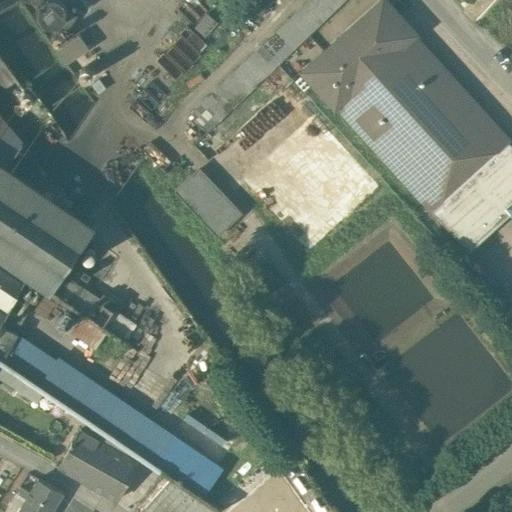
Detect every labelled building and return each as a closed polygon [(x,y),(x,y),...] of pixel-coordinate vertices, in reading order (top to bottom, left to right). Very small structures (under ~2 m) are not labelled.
[(42,0),(42,1),(40,3),(39,6),(38,8),(38,12),(38,15),(39,17),(40,19),(42,21),(44,23),(46,25),(48,26),(50,26),(53,26),(56,26),(58,25),(61,24),(63,22),(66,19),(67,16),(68,14),(68,11),(67,8),(67,6),(66,4),(65,2),(63,0),(62,0),(42,0)] [(308,0),(192,112),(209,130),(344,0),(308,0)] [(337,106),(415,36),(417,34),(386,0),(380,0),(302,71),(335,108),(337,106)] [(159,51),(181,71),(209,41),(187,20),(159,51)] [(511,150),(511,143),(415,36),(337,106),(439,217),(511,150)] [(25,91),(0,56),(0,83),(13,100),(25,91)] [(27,92),(20,98),(26,106),(33,100),(27,92)] [(0,328),(2,325),(27,276),(50,291),(62,274),(66,269),(67,269),(68,267),(67,267),(78,251),(79,251),(80,250),(79,249),(85,240),(86,241),(87,239),(93,229),(94,229),(95,227),(7,168),(24,143),(0,115),(0,328)] [(238,217),(195,172),(175,190),(218,236),(238,217)] [(100,299),(62,274),(50,291),(91,319),(88,324),(100,331),(103,327),(123,340),(135,323),(115,309),(119,303),(104,293),(100,299)] [(187,346),(141,314),(135,323),(123,340),(169,372),(187,346)] [(19,334),(2,325),(0,328),(0,359),(4,361),(19,334)] [(42,390),(1,363),(0,364),(0,376),(16,387),(16,385),(36,399),(42,390)] [(61,403),(42,390),(36,399),(56,411),(61,403)] [(138,462),(82,431),(61,467),(117,499),(138,462)] [(144,463),(133,480),(143,486),(154,470),(144,463)] [(51,511),(64,492),(39,479),(18,511),(51,511)] [(304,511),(287,485),(259,503),(264,511),(304,511)]
